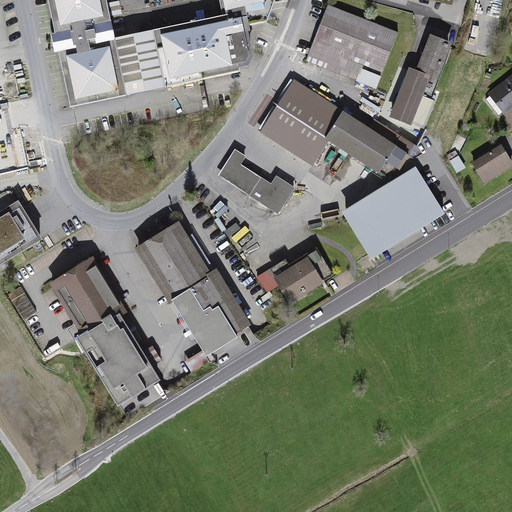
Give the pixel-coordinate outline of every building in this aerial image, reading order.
[(108,0),(46,0),(73,113),(258,71),(248,31),(269,26),(278,0),(222,0),(226,16),(117,41),(108,0)] [(398,34),(330,8),(307,68),(376,94),(398,34)] [(417,75),(412,73),(393,121),(413,129),(431,85),(438,88),(455,49),(432,39),(417,75)] [(511,74),(488,95),(506,117),(511,111),(511,74)] [(289,84),(261,132),(315,163),(326,143),(383,176),(399,148),(289,84)] [(409,149),(414,155),(420,148),(415,143),(409,149)] [(473,165),(486,185),(511,168),(511,162),(502,147),(473,165)] [(239,151),(222,177),(281,215),(298,189),(280,177),(273,187),(242,167),(248,157),(239,151)] [(420,173),(347,218),(373,262),(447,217),(420,173)] [(230,234),(232,232),(243,247),(256,237),(228,200),(212,211),(230,234)] [(0,273),(45,245),(20,206),(0,218),(0,273)] [(179,307),(207,352),(251,325),(221,276),(210,283),(178,230),(136,256),(171,312),(179,307)] [(306,260),(273,277),(286,303),(319,286),(306,260)] [(124,314),(94,262),(52,286),(82,338),(124,314)] [(119,319),(78,345),(119,410),(160,384),(119,319)] [(185,357),(192,369),(210,359),(203,346),(185,357)]
